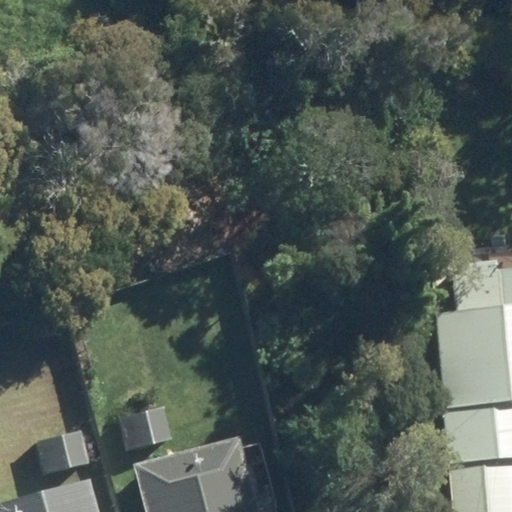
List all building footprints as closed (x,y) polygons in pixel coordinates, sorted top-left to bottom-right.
[(469,74),(420,73),(419,157),(468,157),(469,74)] [(451,318),(433,319),(449,511),(511,511),(511,273),(447,279),(451,318)] [(162,412),(118,423),(127,454),(169,443),(162,412)] [(79,437),(36,450),(45,479),(88,467),(79,437)] [(255,511),(237,444),(131,473),(140,511),(255,511)] [(94,511),(86,483),(0,508),(0,511),(94,511)]
